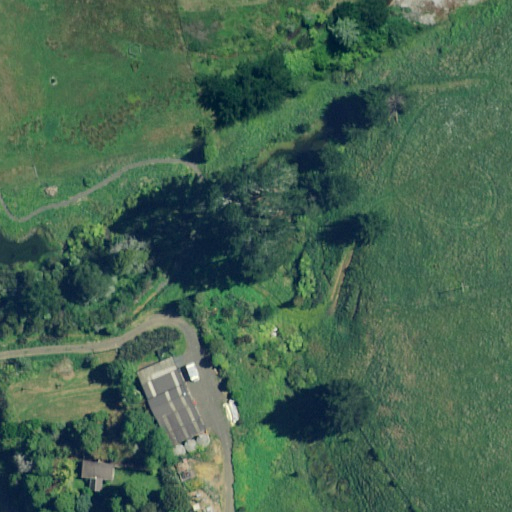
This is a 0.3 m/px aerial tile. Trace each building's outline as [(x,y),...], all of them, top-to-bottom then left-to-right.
[(135,372),(140,384),(159,376),(177,368),(175,363),(172,357),(135,372)] [(140,384),(156,420),(166,445),(204,430),(200,421),(196,412),(193,404),(187,390),(181,377),(177,368),(159,376),(140,384)] [(195,442),(196,444),(197,445),(198,446),(200,446),(202,446),(204,445),(205,444),(206,443),(206,441),(206,439),(205,437),(204,436),(202,435),(200,435),(198,436),(197,437),(196,438),(195,440),(195,442)] [(184,446),(184,448),(185,449),(187,450),(189,450),(191,450),(192,449),(194,448),(194,447),(195,445),(194,443),(194,441),(192,440),(190,439),(189,439),(187,440),(185,441),(184,442),(183,444),(184,446)] [(170,451),(171,453),(172,454),(174,455),(175,456),(177,456),(179,455),(180,454),(181,452),(181,450),(181,448),(180,447),(179,445),(177,445),(175,445),(173,445),(172,446),(171,448),(170,449),(170,451)] [(100,478),(110,480),(113,465),(78,459),(76,474),(90,476),(88,490),(98,492),(100,478)]
